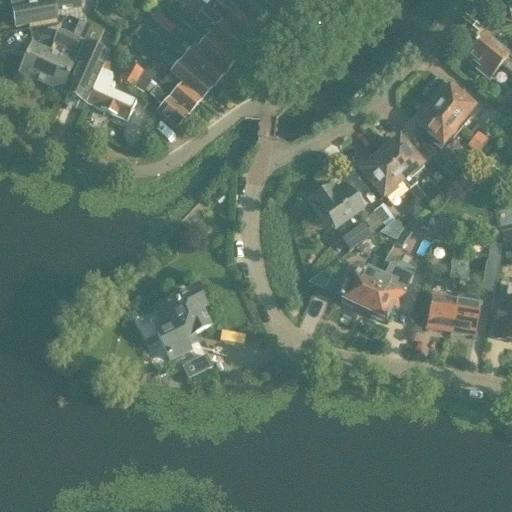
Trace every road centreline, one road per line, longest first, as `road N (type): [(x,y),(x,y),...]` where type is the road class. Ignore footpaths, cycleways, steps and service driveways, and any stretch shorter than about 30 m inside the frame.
road 1 (residential): [(511,389),(305,349),(278,327),(250,244),(262,156)]
road 2 (residential): [(0,126),(53,152),(144,173),(269,98)]
road 3 (residential): [(262,156),(294,154),(363,116),(459,0)]
road 4 (residential): [(269,98),(364,0)]
